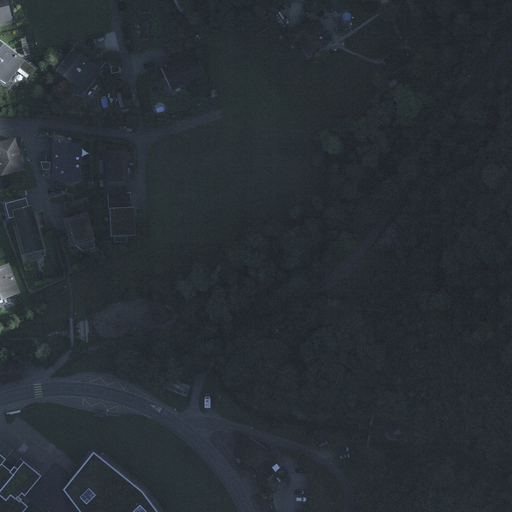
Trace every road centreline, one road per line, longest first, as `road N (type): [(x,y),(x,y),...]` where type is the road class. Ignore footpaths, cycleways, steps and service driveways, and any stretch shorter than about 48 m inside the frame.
road 1 (track): [(196,425),(201,380),(224,342),(407,198),(511,47)]
road 2 (tertiary): [(0,398),(48,388),(125,397),(184,429),(212,455),(246,511)]
road 3 (residential): [(0,124),(142,134)]
